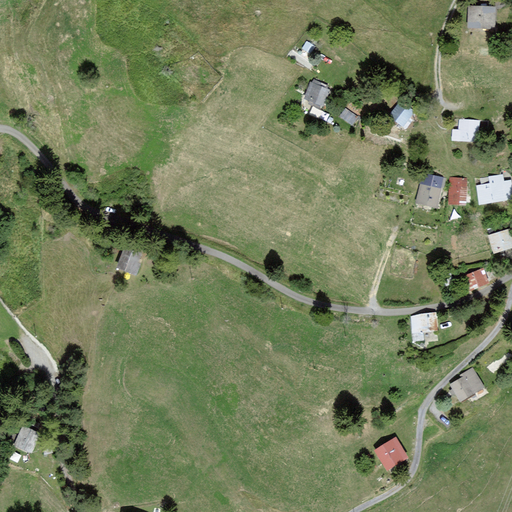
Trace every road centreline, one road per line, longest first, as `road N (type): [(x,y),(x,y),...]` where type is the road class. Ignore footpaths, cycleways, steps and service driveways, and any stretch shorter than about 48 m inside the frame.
road 1 (residential): [(511,275),(428,310),(323,308),(89,207),(12,132),(0,131)]
road 2 (track): [(511,285),(493,331),(421,406),(402,480),(351,511)]
road 3 (track): [(41,364),(69,482),(86,511)]
road 4 (unknown): [(456,0),(438,84),(441,102),(461,109)]
